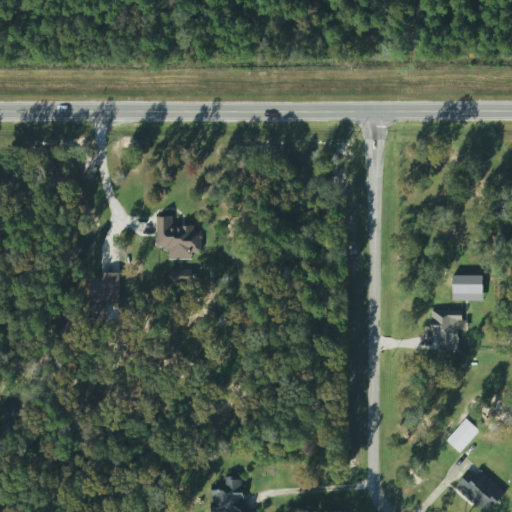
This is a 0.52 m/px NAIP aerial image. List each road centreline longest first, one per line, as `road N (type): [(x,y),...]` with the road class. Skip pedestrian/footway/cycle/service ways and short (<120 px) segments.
road 1 (tertiary): [(0,113),(511,110)]
road 2 (residential): [(374,111),(373,462),(388,511)]
